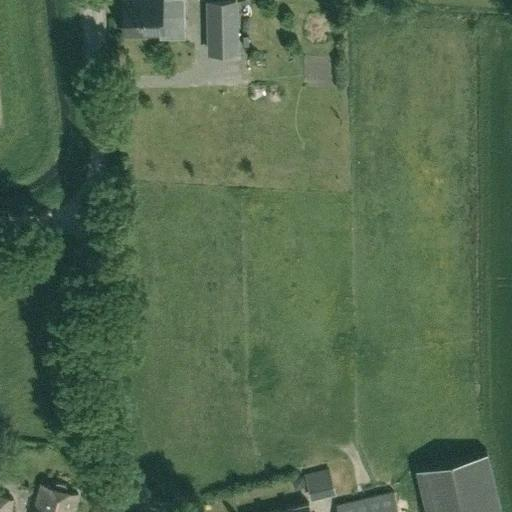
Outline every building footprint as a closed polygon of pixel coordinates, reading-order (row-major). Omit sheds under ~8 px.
[(164,0),(125,0),(126,33),(165,32),(165,20),(179,19),(179,7),(165,7),(164,0)] [(236,0),(212,0),(211,0),(212,50),(238,49),(236,0)] [(501,511),(487,450),(417,467),(427,511),(501,511)] [(292,488),(305,485),(302,472),(289,475),(292,488)] [(321,496),(341,494),(339,478),(319,481),(321,496)] [(40,483),(37,495),(33,511),(72,511),(77,492),(65,489),(66,485),(64,482),(57,480),(53,482),(52,486),(40,483)] [(340,511),(382,511),(398,509),(394,491),(338,504),(340,511)] [(0,511),(8,511),(12,497),(0,494),(0,511)] [(312,511),(310,502),(266,511),(312,511)]
